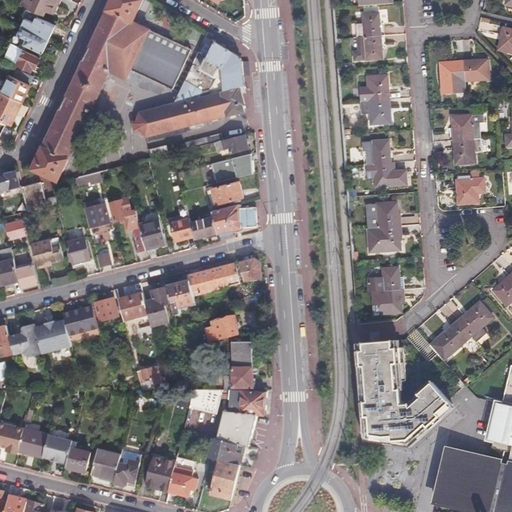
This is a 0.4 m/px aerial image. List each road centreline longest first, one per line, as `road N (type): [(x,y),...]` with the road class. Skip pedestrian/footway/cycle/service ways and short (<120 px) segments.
road 1 (residential): [(0,307),(284,237)]
road 2 (secondary): [(284,237),(266,36)]
road 3 (residential): [(0,158),(19,153),(33,134),(95,0)]
road 4 (residential): [(416,33),(431,223)]
road 5 (secondary): [(296,409),(284,237)]
road 6 (residential): [(444,291),(503,242),(500,216),(431,223)]
road 7 (residential): [(163,511),(0,470)]
